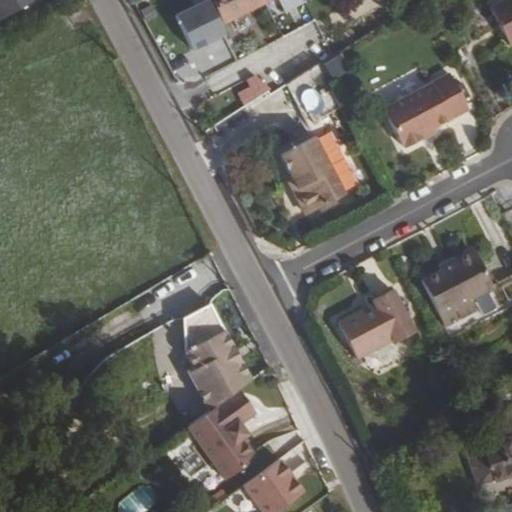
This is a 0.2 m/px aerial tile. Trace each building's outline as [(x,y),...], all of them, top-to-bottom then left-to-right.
[(0,0),(0,8),(7,21),(39,2),(37,0),(0,0)] [(207,0),(208,2),(220,25),(271,0),(207,0)] [(303,0),(284,0),(289,9),(305,2),(303,0)] [(511,0),(506,0),(493,7),(511,41),(511,0)] [(220,25),(208,2),(175,18),(192,52),(225,36),(220,25)] [(471,110),(453,73),(386,108),(405,144),(407,149),(424,140),(422,135),(436,128),(471,110)] [(235,91),(245,107),(270,91),(259,75),(235,91)] [(337,125),(318,88),(296,99),(314,137),(297,146),(280,154),(292,181),(296,189),(294,198),(301,212),(309,214),(343,196),(315,137),(337,125)] [(438,132),(436,128),(422,135),(424,140),(438,132)] [(296,189),(292,181),(287,183),(294,198),(296,189)] [(443,273),(424,283),(442,318),(496,291),(478,257),(471,254),(457,260),(455,267),(443,273)] [(441,268),(443,273),(455,267),(457,260),(441,268)] [(373,304),(375,306),(338,326),(356,361),(392,342),(394,345),(415,334),(393,293),(373,304)] [(241,386),(254,378),(209,306),(183,322),(188,354),(198,371),(192,375),(211,405),(241,386)] [(256,410),(241,386),(211,405),(187,420),(221,475),(253,455),(240,434),(246,431),(239,420),(256,410)] [(511,444),(483,455),(495,486),(511,480),(511,444)] [(243,488),(260,511),(277,511),(303,493),(278,461),(243,488)] [(123,511),(142,511),(157,501),(143,483),(117,504),(123,511)]
